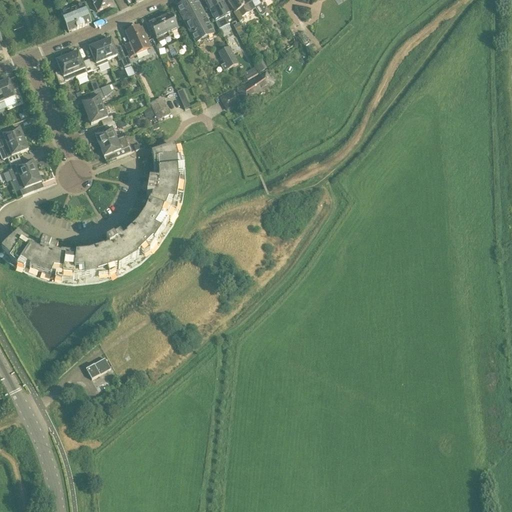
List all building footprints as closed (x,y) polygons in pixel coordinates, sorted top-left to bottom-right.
[(105,9),(100,0),(90,0),(97,13),(105,9)] [(100,0),(105,9),(113,5),(109,0),(100,0)] [(193,0),(186,4),(205,40),(215,35),(196,0),(193,0)] [(218,9),(212,0),(203,0),(210,13),(218,9)] [(212,0),(218,9),(225,6),(221,0),(212,0)] [(225,0),(235,14),(234,14),(240,23),(243,21),(244,17),(247,15),(250,16),(250,13),(255,10),(248,0),(246,0),(243,3),(241,0),(225,0)] [(248,0),(255,10),(258,16),(262,17),(264,15),(266,8),(264,4),(270,0),(248,0)] [(72,11),(80,29),(91,25),(83,6),(82,6),(82,4),(72,8),(73,10),(72,11)] [(205,40),(186,4),(176,9),(195,46),(205,40)] [(225,6),(218,9),(210,13),(219,31),(230,25),(228,23),(230,21),(228,17),(230,16),(225,6)] [(80,29),(72,11),(70,12),(69,9),(64,11),(65,14),(61,15),(68,34),(80,29)] [(171,15),(160,20),(169,38),(173,36),(172,33),(178,30),(171,15)] [(169,38),(160,20),(149,26),(156,40),(158,44),(160,44),(166,42),(166,39),(169,38)] [(130,45),(125,48),(130,60),(152,50),(142,29),(139,30),(138,28),(125,34),(130,45)] [(127,59),(125,60),(120,48),(115,51),(111,41),(100,45),(107,62),(117,57),(119,62),(121,61),(124,69),(131,66),(127,59)] [(174,50),(171,44),(166,46),(172,58),(176,56),(173,50),(174,50)] [(107,62),(100,45),(89,49),(93,59),(87,62),(92,73),(98,70),(97,68),(107,64),(107,62)] [(224,74),(230,72),(238,67),(228,48),(219,54),(225,66),(221,68),(224,74)] [(76,79),(86,75),(88,80),(94,77),(92,73),(87,62),(82,64),(78,54),(67,58),(76,79)] [(76,79),(67,58),(56,63),(60,73),(55,75),(59,86),(65,84),(65,83),(76,79)] [(254,69),(249,72),(252,78),(258,75),(254,69)] [(243,88),(237,90),(245,103),(272,86),(266,76),(244,89),(243,88)] [(0,85),(0,92),(4,103),(15,99),(16,103),(22,101),(18,90),(12,92),(8,82),(0,85)] [(86,115),(103,109),(101,102),(113,94),(110,87),(90,95),(92,100),(82,104),(86,115)] [(181,102),(186,99),(182,90),(177,93),(181,102)] [(227,114),(242,105),(233,91),(219,99),(220,100),(219,100),(227,114)] [(158,100),(150,105),(158,122),(167,118),(158,100)] [(18,111),(23,119),(30,115),(25,107),(18,111)] [(103,109),(86,115),(91,126),(101,122),(103,128),(114,123),(112,117),(107,119),(103,109)] [(154,116),(150,109),(143,112),(146,120),(154,116)] [(126,128),(123,121),(116,124),(120,131),(126,128)] [(114,123),(103,128),(105,133),(95,137),(99,148),(116,141),(112,131),(116,129),(114,123)] [(0,150),(24,141),(19,130),(9,134),(7,128),(0,130),(0,150)] [(124,138),(116,141),(99,148),(104,159),(114,155),(116,160),(131,154),(124,138)] [(28,151),(24,141),(0,150),(0,154),(3,162),(7,160),(9,165),(20,161),(18,155),(28,151)] [(160,152),(151,154),(153,161),(154,176),(155,176),(154,181),(149,180),(148,185),(143,185),(144,191),(147,191),(146,196),(152,197),(151,202),(150,202),(145,216),(141,222),(137,227),(126,238),(126,239),(122,241),(119,236),(115,239),(113,235),(108,239),(110,242),(106,245),(108,249),(104,252),(104,251),(89,256),(83,256),(76,257),(61,255),(60,256),(56,255),(58,249),(53,248),(55,243),(48,242),(47,246),(42,244),(40,249),(36,248),(36,247),(23,238),(18,233),(7,245),(0,252),(0,257),(7,264),(28,277),(48,284),(72,287),(85,286),(99,285),(122,277),(140,266),(158,249),(165,238),(173,227),(182,205),(185,183),(183,159),(180,146),(169,149),(168,147),(160,149),(160,152)] [(20,161),(9,165),(11,171),(8,172),(13,183),(20,180),(37,173),(32,162),(22,166),(20,161)] [(0,178),(9,175),(6,167),(0,169),(0,178)] [(37,173),(20,180),(23,186),(18,188),(22,198),(33,194),(31,188),(41,184),(37,173)] [(92,382),(111,371),(105,360),(86,371),(92,382)]
